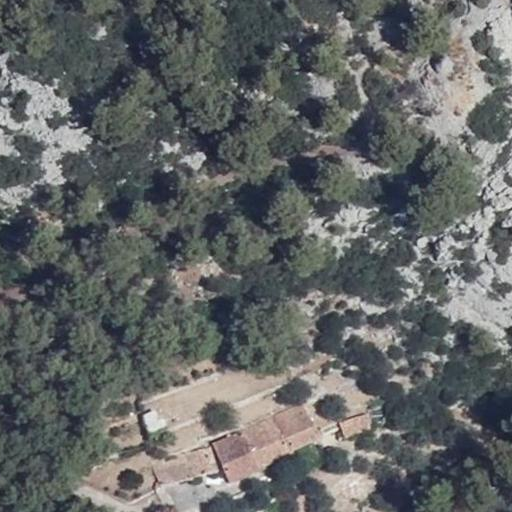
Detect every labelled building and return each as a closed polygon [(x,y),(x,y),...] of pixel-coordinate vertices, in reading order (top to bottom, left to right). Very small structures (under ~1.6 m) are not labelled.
[(304,404),(276,416),(282,431),(298,423),(296,419),(308,414),(304,404)] [(148,434),(166,429),(160,409),(143,413),(148,434)] [(210,450),(185,455),(191,480),(217,474),(216,469),(220,468),(228,485),(291,454),(291,451),(319,439),(308,414),(296,419),(298,423),(282,431),(276,416),(209,446),(210,450)] [(367,417),(339,426),(344,442),(372,433),(367,417)] [(184,454),(158,462),(169,488),(191,483),(191,480),(185,455),(184,454)] [(150,464),(159,489),(169,488),(158,462),(150,464)]
